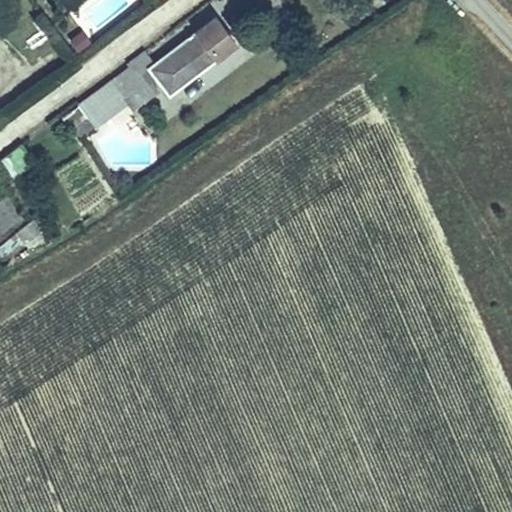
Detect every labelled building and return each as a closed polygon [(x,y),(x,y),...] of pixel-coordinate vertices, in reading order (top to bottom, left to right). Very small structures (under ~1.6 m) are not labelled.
[(231,20),(162,72),(186,101),(253,48),(231,20)] [(153,73),(130,91),(141,105),(134,111),(144,124),(174,100),(153,73)] [(95,130),(131,106),(112,79),(76,103),(95,130)] [(103,125),(87,137),(98,149),(113,137),(103,125)] [(0,154),(0,155),(9,177),(34,166),(24,145),(0,154)]
